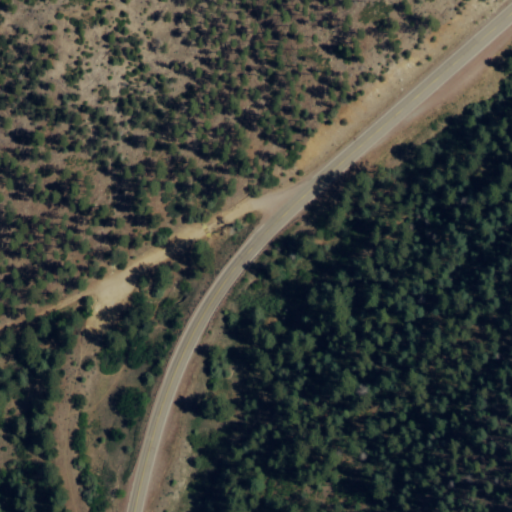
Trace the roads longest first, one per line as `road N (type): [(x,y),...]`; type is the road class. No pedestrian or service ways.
road 1 (primary): [(131,511),(188,329),(299,192),(511,7)]
road 2 (residential): [(299,192),(0,304)]
